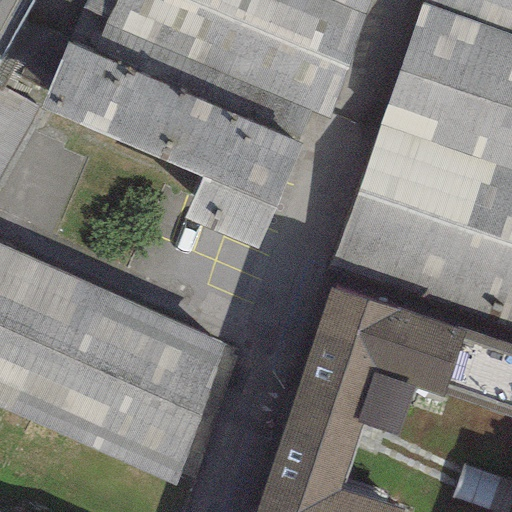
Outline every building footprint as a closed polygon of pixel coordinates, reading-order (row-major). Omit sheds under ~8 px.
[(87,0),(66,44),(90,54),(116,0),(87,0)] [(116,0),(90,54),(300,142),(309,113),(328,121),(369,0),(116,0)] [(511,0),(424,0),(326,275),(511,332),(511,0)] [(255,249),(300,142),(90,54),(66,44),(38,109),(200,176),(182,219),(255,249)] [(0,172),(35,108),(0,90),(0,172)] [(0,245),(0,408),(173,485),(233,348),(0,245)] [(511,346),(327,289),(253,511),(403,511),(404,511),(337,492),(361,426),(355,424),(373,373),(412,387),(511,420),(511,346)] [(395,437),(412,387),(373,373),(355,424),(361,426),(395,437)]
